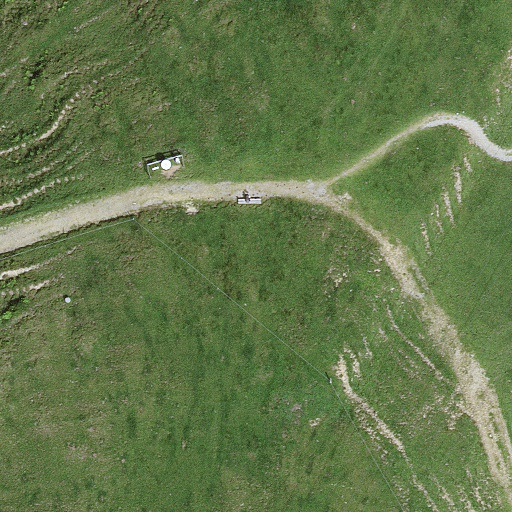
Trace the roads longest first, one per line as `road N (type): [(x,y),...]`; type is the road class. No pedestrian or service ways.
road 1 (track): [(511,489),(445,324),(370,222),(290,188)]
road 2 (track): [(0,240),(161,196),(290,188)]
road 3 (track): [(290,188),(511,146)]
